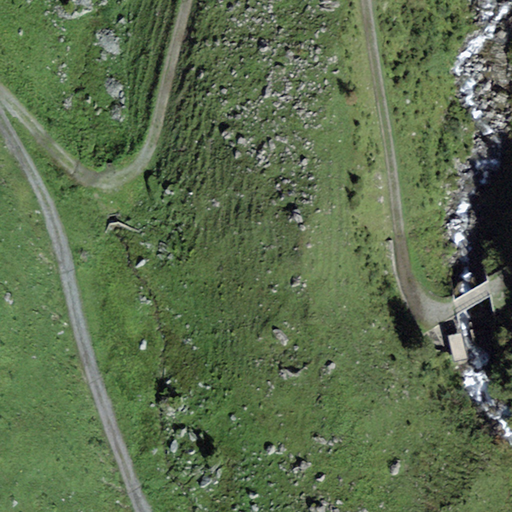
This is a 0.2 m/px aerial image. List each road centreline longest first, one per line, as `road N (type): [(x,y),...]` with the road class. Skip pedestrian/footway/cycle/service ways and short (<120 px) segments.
road 1 (track): [(0,115),(50,207),(95,378),(142,511)]
road 2 (track): [(366,0),(410,289),(453,309),(485,292),(511,261)]
road 3 (track): [(0,90),(88,178),(107,182),(129,173),(156,133),(187,0)]
